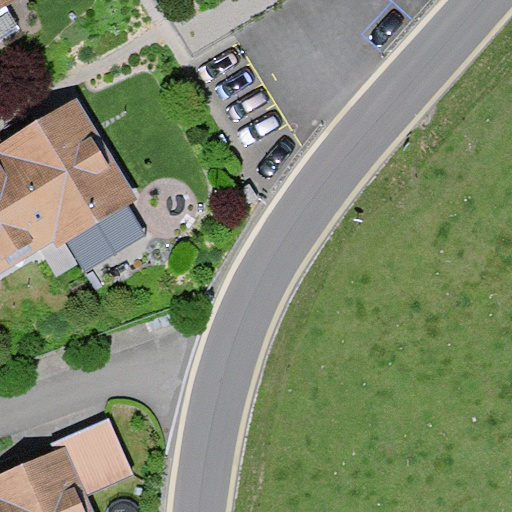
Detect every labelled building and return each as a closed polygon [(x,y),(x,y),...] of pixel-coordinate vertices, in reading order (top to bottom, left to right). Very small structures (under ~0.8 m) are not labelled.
[(0,0),(0,40),(24,25),(7,0),(0,0)] [(184,0),(160,14),(190,64),(298,0),(184,0)] [(18,154),(60,227),(94,287),(153,254),(71,110),(12,144),(18,154)] [(18,154),(0,164),(0,260),(60,227),(18,154)] [(109,511),(102,497),(148,476),(121,418),(76,440),(78,444),(0,480),(0,490),(10,511),(109,511)] [(0,511),(10,511),(0,490),(0,511)]
